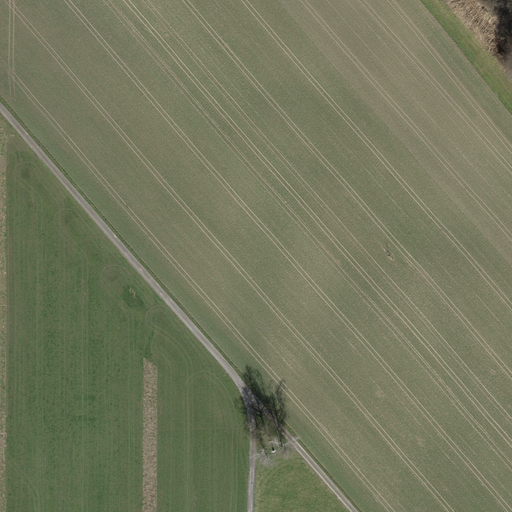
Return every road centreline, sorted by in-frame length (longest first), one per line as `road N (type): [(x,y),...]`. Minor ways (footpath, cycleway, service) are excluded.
road 1 (track): [(252,398),(0,104)]
road 2 (track): [(357,511),(252,398)]
